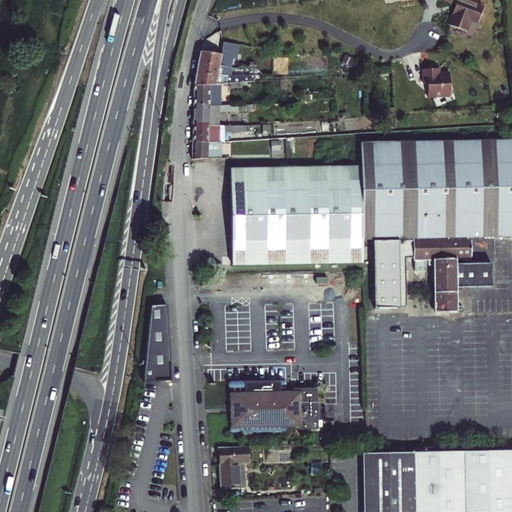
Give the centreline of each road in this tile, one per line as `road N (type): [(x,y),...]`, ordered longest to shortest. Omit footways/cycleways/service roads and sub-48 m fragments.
road 1 (trunk): [(18,511),(149,0)]
road 2 (trunk): [(127,0),(0,501)]
road 3 (residential): [(205,0),(186,69),(177,156),(197,511)]
road 4 (secondary): [(97,0),(0,290)]
road 5 (primary): [(101,444),(138,213)]
road 6 (primary): [(138,213),(182,0)]
road 7 (trunk): [(138,213),(165,0)]
